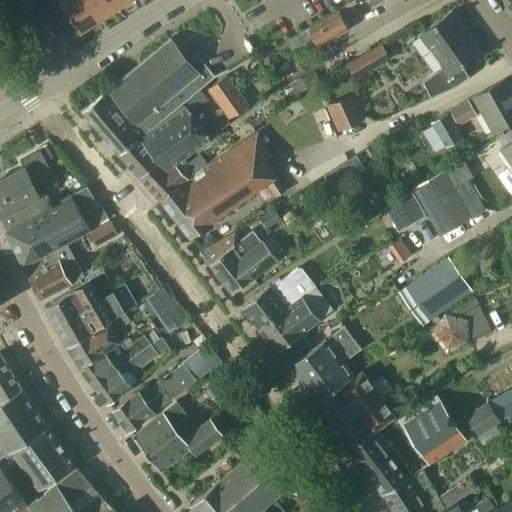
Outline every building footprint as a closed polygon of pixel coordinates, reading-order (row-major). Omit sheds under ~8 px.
[(79,33),(97,21),(83,0),(69,0),(61,5),(79,33)] [(83,0),(97,21),(114,10),(108,0),(83,0)] [(108,0),(114,10),(129,0),(108,0)] [(338,11),(308,29),(286,42),(292,51),(314,39),(318,46),(348,28),(338,11)] [(451,11),(419,34),(443,66),(421,82),(430,98),(457,86),(469,77),(461,65),(480,51),(451,11)] [(346,64),(355,79),(390,58),(380,43),(346,64)] [(110,89),(112,91),(146,133),(215,75),(198,54),(185,64),(177,54),(167,52),(165,54),(160,47),(110,89)] [(294,96),(319,81),(314,71),(288,86),(294,96)] [(207,89),(228,119),(248,105),(227,75),(207,89)] [(511,91),(505,79),(473,97),(492,132),(511,120),(511,91)] [(102,94),(83,109),(120,154),(139,140),(146,133),(112,91),(105,97),(102,94)] [(352,92),(325,105),(337,131),(364,119),(352,92)] [(468,99),(449,110),(458,126),(477,115),(468,99)] [(139,140),(120,154),(139,176),(158,162),(165,170),(209,139),(202,129),(184,107),(141,141),(139,140)] [(445,148),(463,138),(448,111),(430,122),(433,126),(421,132),(431,149),(443,143),(445,148)] [(271,155),(257,133),(179,187),(178,186),(161,200),(190,236),(266,184),(276,177),(265,159),(271,155)] [(511,165),(511,139),(500,148),(511,165)] [(0,215),(38,195),(38,194),(32,182),(51,172),(40,149),(19,160),(22,165),(0,176),(0,215)] [(158,162),(139,176),(161,200),(178,186),(178,185),(207,164),(200,154),(188,163),(185,159),(167,172),(165,170),(158,162)] [(325,176),(332,187),(363,168),(355,156),(325,176)] [(439,234),(469,218),(444,172),(413,190),(427,214),(439,234)] [(469,218),(485,209),(468,179),(453,188),(469,218)] [(99,203),(96,205),(86,185),(51,203),(5,228),(4,229),(22,265),(65,241),(86,230),(89,228),(89,226),(96,223),(97,223),(107,216),(99,203)] [(413,190),(398,199),(412,223),(427,214),(413,190)] [(38,194),(38,195),(0,215),(0,217),(5,228),(51,203),(44,191),(38,194)] [(398,199),(384,207),(398,232),(412,223),(398,199)] [(275,209),(259,218),(265,228),(281,219),(275,209)] [(89,228),(86,230),(96,247),(118,234),(107,216),(97,223),(96,223),(89,226),(89,228)] [(201,250),(200,251),(231,292),(233,291),(263,268),(275,260),(262,240),(261,240),(254,229),(250,232),(240,239),(240,240),(233,231),(201,250)] [(377,251),(389,268),(410,254),(399,236),(377,251)] [(65,241),(22,265),(33,287),(33,290),(36,296),(40,299),(84,275),(65,241)] [(447,257),(406,286),(431,319),(472,289),(447,257)] [(99,296),(110,289),(112,288),(100,266),(67,285),(70,290),(44,306),(53,323),(80,307),(81,310),(101,299),(99,296)] [(269,285),(241,306),(259,329),(259,330),(316,287),(301,268),(296,268),(281,280),(279,278),(269,285)] [(164,286),(163,286),(145,296),(155,314),(156,315),(175,303),(164,286)] [(316,287),(259,330),(276,352),(333,309),(316,287)] [(112,319),(123,311),(110,289),(99,296),(101,299),(81,310),(80,307),(53,323),(66,345),(112,319)] [(468,341),(492,331),(475,296),(446,313),(444,312),(431,333),(446,353),(469,344),(468,341)] [(112,319),(66,345),(80,366),(103,349),(118,339),(114,333),(130,321),(123,311),(112,319)] [(343,326),(325,339),(288,365),(315,402),(351,376),(342,363),(347,359),(360,349),(343,326)] [(80,366),(92,385),(149,344),(149,343),(143,335),(125,347),(118,339),(103,349),(80,366)] [(180,362),(182,364),(194,381),(221,361),(207,343),(180,362)] [(156,353),(149,344),(92,385),(106,403),(130,386),(121,374),(125,370),(127,371),(137,364),(139,366),(156,353)] [(0,352),(0,401),(22,388),(21,388),(0,352)] [(137,391),(113,408),(111,410),(126,430),(194,381),(182,364),(156,382),(164,391),(147,403),(137,391)] [(315,402),(348,446),(370,430),(395,415),(361,370),(351,376),(315,402)] [(22,388),(0,401),(0,434),(12,451),(48,427),(22,388)] [(511,390),(489,403),(495,412),(501,421),(508,416),(510,422),(511,422),(511,421),(511,390)] [(440,399),(403,423),(430,464),(467,440),(440,399)] [(187,447),(178,435),(194,423),(176,400),(167,407),(132,435),(159,469),(187,447)] [(469,413),(463,416),(476,435),(480,433),(494,424),(496,423),(501,421),(495,412),(489,403),(489,402),(488,402),(469,413)] [(210,417),(182,438),(195,455),(223,434),(210,417)] [(38,488),(74,463),(48,427),(12,451),(38,488)] [(348,446),(366,471),(388,455),(370,430),(348,446)] [(188,503),(195,511),(254,511),(291,480),(259,442),(188,503)] [(366,471),(383,493),(405,478),(388,455),(366,471)] [(0,466),(0,511),(14,511),(26,504),(0,466)] [(100,511),(111,504),(77,467),(17,511),(100,511)] [(438,511),(446,508),(438,495),(422,470),(421,468),(411,474),(405,478),(383,493),(395,511),(438,511)] [(457,501),(449,488),(438,495),(446,508),(457,501)] [(275,498),(257,511),(281,511),(284,510),(275,498)] [(511,511),(511,500),(488,511),(511,511)] [(446,508),(438,511),(464,511),(457,501),(446,508)]
